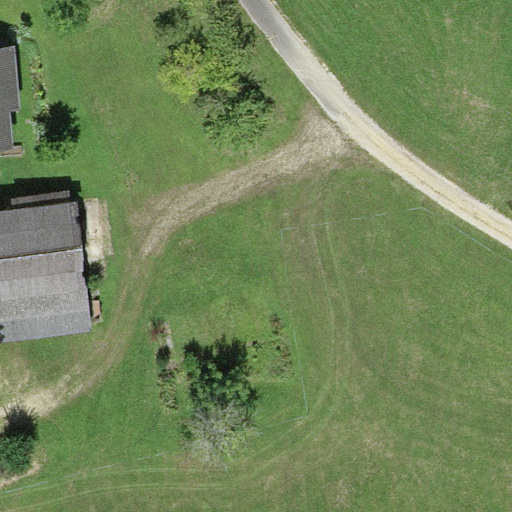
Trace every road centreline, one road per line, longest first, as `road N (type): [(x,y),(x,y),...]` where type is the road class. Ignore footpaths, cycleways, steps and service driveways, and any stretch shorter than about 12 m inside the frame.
road 1 (track): [(337,112),(299,158),(195,207),(133,258),(107,352),(68,386),(0,413)]
road 2 (track): [(337,112),(473,220),(511,241)]
road 3 (residential): [(247,0),(337,112)]
